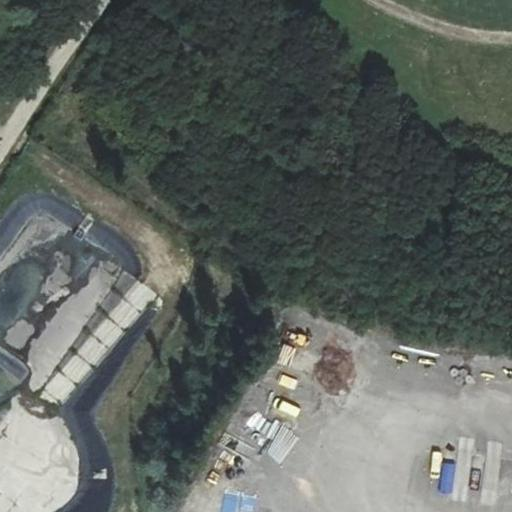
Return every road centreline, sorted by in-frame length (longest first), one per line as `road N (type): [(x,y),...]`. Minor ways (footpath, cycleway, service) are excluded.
road 1 (residential): [(0,148),(102,0)]
road 2 (track): [(369,0),(465,36),(511,39)]
